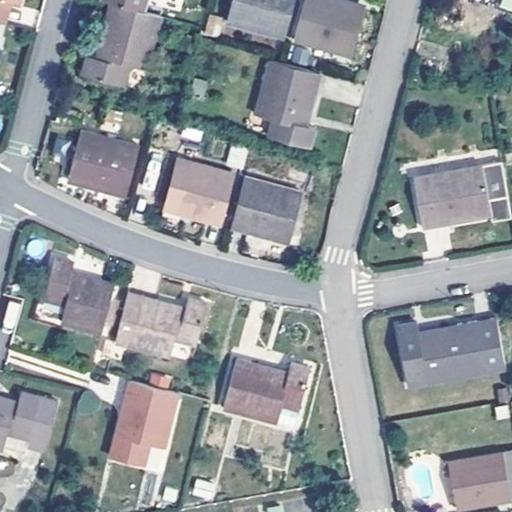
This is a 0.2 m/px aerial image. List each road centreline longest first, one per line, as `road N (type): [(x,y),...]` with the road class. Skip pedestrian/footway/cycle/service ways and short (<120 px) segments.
road 1 (residential): [(335,292),(181,264),(10,191)]
road 2 (residential): [(404,0),(336,253),(335,292)]
road 3 (residential): [(335,292),(376,511)]
road 4 (residential): [(10,191),(59,0)]
road 5 (residential): [(335,292),(511,267)]
